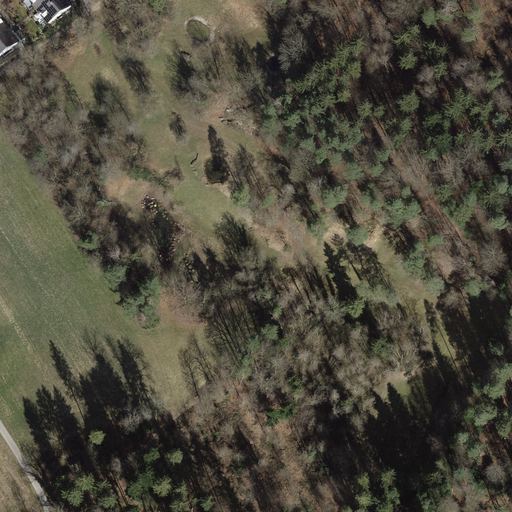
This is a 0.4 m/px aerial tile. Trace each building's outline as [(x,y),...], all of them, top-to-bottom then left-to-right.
[(27,0),(37,12),(51,0),(27,0)] [(51,0),(37,12),(48,26),(74,5),(69,0),(51,0)] [(0,34),(9,28),(0,16),(0,34)] [(0,34),(0,58),(21,42),(9,28),(0,34)] [(76,456),(66,461),(71,471),(81,466),(76,456)]
